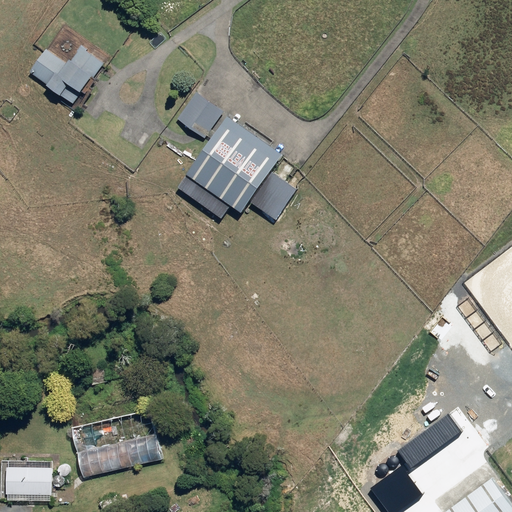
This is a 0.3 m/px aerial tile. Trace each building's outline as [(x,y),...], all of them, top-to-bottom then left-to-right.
[(48,50),(32,72),(75,104),(94,77),(95,78),(105,64),(82,47),(69,65),(48,50)] [(198,93),(179,120),(206,139),(225,112),(198,93)] [(282,157),(227,119),(202,154),(177,190),(222,221),(230,209),(241,216),(250,204),(276,222),(297,192),(271,174),(282,157)] [(438,398),(424,411),(428,415),(442,401),(438,398)] [(152,408),(74,426),(85,476),(164,458),(152,408)] [(8,465),(8,492),(9,492),(9,499),(52,499),(52,493),(53,493),(53,491),(60,491),(60,482),(53,482),(54,466),(52,466),(52,459),(10,459),(10,465),(8,465)] [(511,511),(511,502),(493,476),(444,511),(511,511)] [(135,487),(122,493),(126,500),(138,494),(135,487)]
